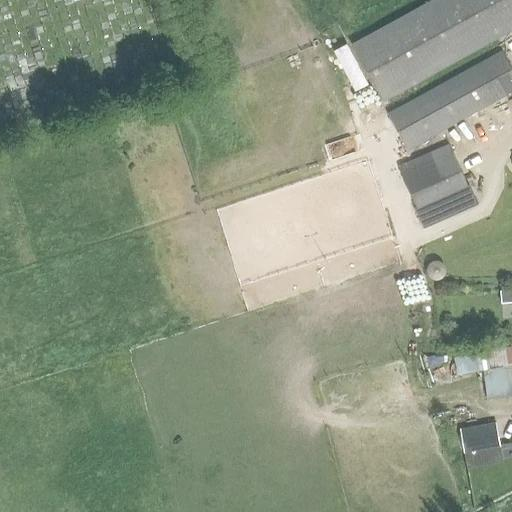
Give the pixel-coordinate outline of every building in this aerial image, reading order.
[(511,0),(434,0),(352,45),(383,102),(511,30),(511,0)] [(388,115),(407,150),(511,92),(511,69),(502,52),(388,115)] [(397,167),(423,222),(473,200),(449,144),(397,167)] [(444,271),(443,267),(440,265),(435,263),(431,264),(428,267),(427,272),(428,275),(430,278),(435,280),(441,278),(443,275),(444,271)] [(501,304),(511,303),(511,290),(500,292),(501,304)] [(511,365),(483,370),(487,400),(511,397),(511,365)] [(500,450),(495,423),(460,429),(464,456),(500,450)]
